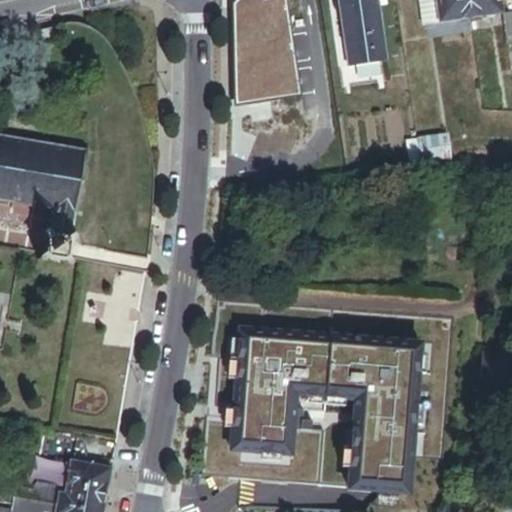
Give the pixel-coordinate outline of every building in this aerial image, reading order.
[(299,96),(286,0),(235,0),(232,4),(234,105),(299,96)] [(339,0),(346,66),(384,62),(377,0),(339,0)] [(421,0),(425,25),(440,23),(436,0),(421,0)] [(436,0),(440,23),(472,18),(469,0),(436,0)] [(469,0),(472,18),(504,13),(502,0),(469,0)] [(54,27),(40,30),(42,42),(57,38),(54,27)] [(54,207),(76,210),(87,141),(84,141),(83,146),(65,143),(66,138),(64,138),(63,143),(45,140),(46,135),(43,135),(42,140),(24,137),(25,132),(23,131),(22,137),(4,134),(5,129),(2,128),(1,134),(0,133),(0,198),(12,201),(11,206),(14,206),(15,201),(33,204),(32,209),(34,209),(35,203),(54,207)] [(423,161),(449,157),(446,135),(420,139),(423,161)] [(420,139),(403,141),(406,163),(423,161),(420,139)] [(77,229),(73,233),(76,210),(54,207),(51,229),(49,226),(45,229),(50,236),(71,239),(80,232),(77,229)] [(48,251),(69,254),(70,247),(71,239),(50,236),(50,243),(48,251)] [(72,264),(75,262),(69,254),(48,251),(40,257),(43,260),(49,256),(67,259),(72,264)] [(234,448),(294,453),(299,393),(359,399),(351,488),(410,493),(424,345),(244,329),(234,448)] [(511,382),(511,381),(511,353),(488,351),(485,380),(488,380),(511,382)] [(487,389),(511,391),(511,382),(488,380),(487,389)] [(58,503),(104,511),(112,468),(72,460),(66,493),(60,492),(58,503)] [(56,511),(58,503),(15,496),(13,507),(13,508),(34,511),(56,511)] [(103,511),(104,511),(58,503),(56,511),(103,511)]
